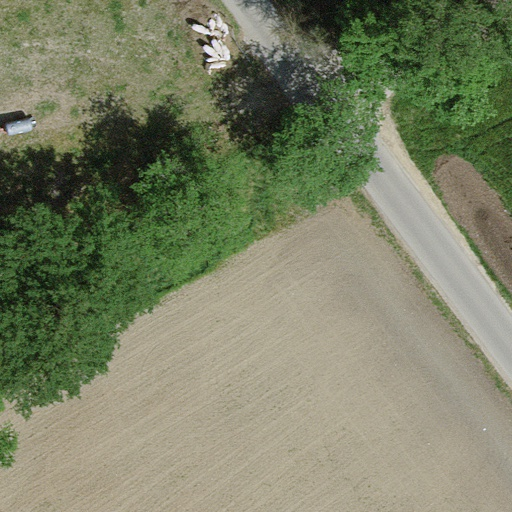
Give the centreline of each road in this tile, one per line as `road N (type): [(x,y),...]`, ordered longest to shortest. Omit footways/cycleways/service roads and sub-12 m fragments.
road 1 (unclassified): [(511,336),(250,0)]
road 2 (track): [(304,70),(0,254)]
road 3 (track): [(323,90),(511,6)]
